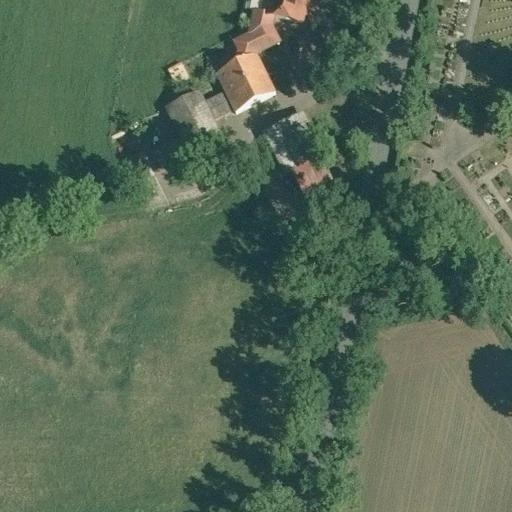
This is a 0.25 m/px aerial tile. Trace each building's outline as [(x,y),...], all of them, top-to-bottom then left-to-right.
[(306,0),(269,0),(266,18),(274,19),(301,24),(303,19),(306,16),(308,5),(306,1),(306,0)] [(266,18),(255,16),(251,37),(272,27),(273,29),(274,19),(266,18)] [(251,37),(236,45),(241,56),(235,59),(239,66),(218,76),(227,95),(235,112),(237,115),(277,95),(257,56),(280,45),(273,29),(272,27),(251,37)] [(200,94),(167,111),(174,126),(208,109),(206,105),(200,94)] [(235,112),(227,95),(206,105),(208,109),(214,122),(235,112)] [(214,122),(208,109),(174,126),(198,172),(231,155),(214,122)] [(305,117),(268,136),(288,174),(324,155),(305,117)]
